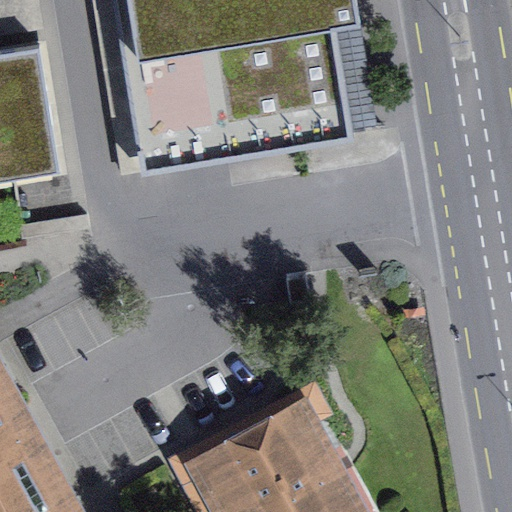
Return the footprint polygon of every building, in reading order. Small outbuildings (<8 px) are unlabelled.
[(215,0),(238,145),(352,127),(336,27),(366,22),(362,0),(215,0)] [(0,179),(67,170),(46,50),(0,57),(0,179)] [(295,275),(285,277),(290,303),(310,299),(305,274),(295,275)] [(289,398),(177,459),(205,511),(348,511),(300,420),(323,408),(311,387),(289,398)] [(0,511),(62,511),(58,505),(40,474),(45,472),(0,391),(0,511)]
